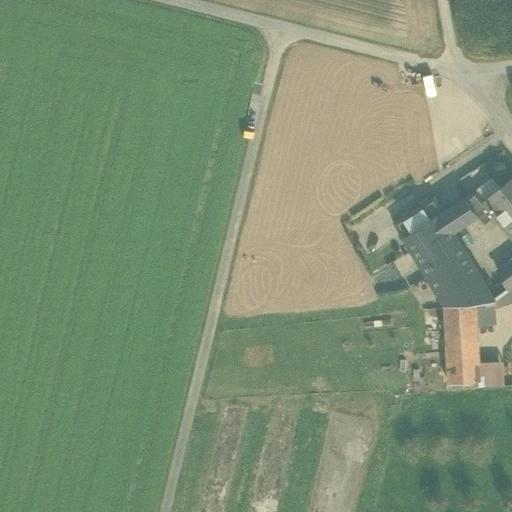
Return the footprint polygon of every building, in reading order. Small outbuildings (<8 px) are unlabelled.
[(511,181),(486,203),(491,209),(511,234),(511,181)] [(477,191),(464,199),(478,217),(491,209),(486,203),(477,191)] [(435,196),(394,223),(403,239),(442,213),(444,212),(435,196)] [(444,212),(442,213),(454,233),(478,217),(464,199),(444,212)] [(442,213),(403,239),(444,306),(492,302),(493,301),(494,301),(454,233),(442,213)] [(511,260),(497,272),(510,289),(511,287),(511,260)] [(494,301),(493,301),(493,307),(511,301),(511,287),(510,289),(494,301)] [(492,302),(444,306),(445,322),(477,320),(477,325),(494,325),(493,307),(493,301),(492,302)] [(477,320),(445,322),(449,382),(481,380),(477,325),(477,320)]
